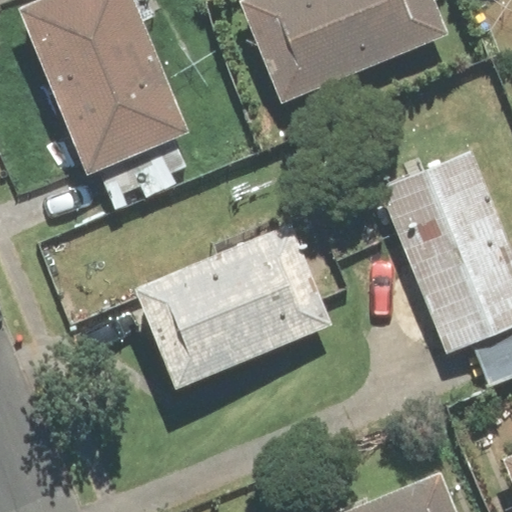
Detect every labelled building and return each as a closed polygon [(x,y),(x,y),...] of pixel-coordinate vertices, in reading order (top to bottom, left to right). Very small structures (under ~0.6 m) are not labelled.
[(125,0),(30,0),(6,10),(77,176),(182,131),(125,0)] [(424,0),(239,0),(230,4),(273,106),(440,36),(424,0)] [(511,282),(458,153),(370,190),(440,356),(511,325),(511,282)] [(121,291),(160,389),(324,324),(284,226),(121,291)] [(511,450),(492,458),(511,507),(511,450)] [(329,511),(451,511),(435,470),(329,511)]
